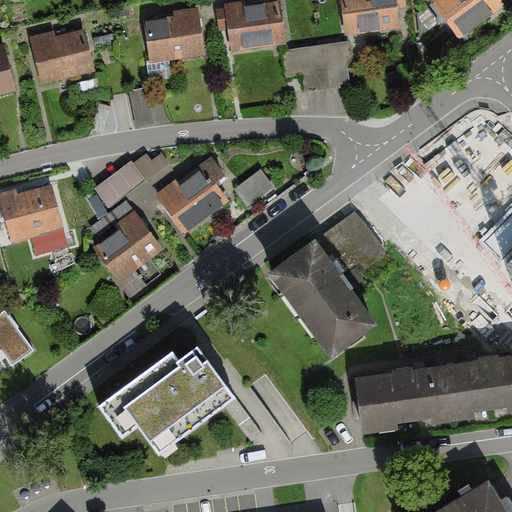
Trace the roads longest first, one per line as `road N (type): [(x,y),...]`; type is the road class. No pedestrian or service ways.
road 1 (residential): [(48,511),(79,499),(511,442)]
road 2 (residential): [(370,157),(0,428)]
road 3 (residential): [(0,171),(185,133),(325,126),(370,157)]
road 4 (residential): [(490,67),(370,157)]
